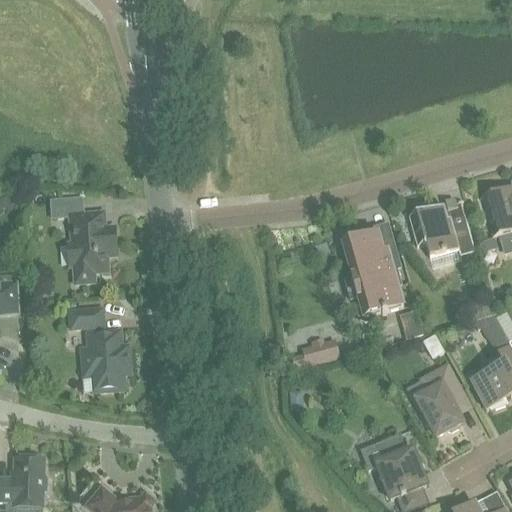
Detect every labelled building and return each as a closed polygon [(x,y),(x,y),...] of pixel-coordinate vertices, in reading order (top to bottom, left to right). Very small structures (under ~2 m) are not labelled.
[(511,190),(509,192),(508,188),(507,189),(509,197),(488,203),(500,245),(511,241),(511,190)] [(63,220),(61,204),(53,205),(54,220),(63,220)] [(476,257),(465,219),(464,219),(466,225),(453,229),(451,223),(448,224),(444,210),(405,221),(405,222),(414,220),(418,232),(413,233),(417,250),(426,247),(430,262),(459,254),(461,259),(475,255),(475,257),(476,257)] [(110,250),(117,249),(115,230),(105,231),(104,216),(71,219),(73,247),(68,247),(70,270),(74,270),(76,287),(95,286),(94,276),(108,275),(107,260),(111,259),(110,250)] [(401,271),(389,230),(376,234),(377,238),(343,247),(353,282),(345,284),(350,303),(358,301),(361,310),(358,316),(360,322),(366,325),(372,323),(375,318),(382,316),(383,318),(387,317),(386,315),(404,310),(398,289),(402,288),(397,272),(401,271)] [(0,286),(0,316),(17,315),(15,286),(0,286)] [(71,332),(104,330),(103,313),(70,316),(71,332)] [(492,324),(480,331),(487,344),(489,343),(496,356),(504,352),(496,337),(499,336),(492,324)] [(97,385),(98,396),(121,394),(125,390),(124,378),(127,378),(131,374),(130,363),(132,363),(131,347),(121,347),(120,335),(88,337),(89,353),(87,356),(85,359),(83,363),(83,367),(84,371),(86,375),(88,378),(91,380),(91,381),(96,383),(97,385)] [(336,345),(315,351),(305,354),(307,360),(294,363),(297,374),(340,362),(336,345)] [(511,354),(510,350),(498,356),(504,367),(471,385),(487,414),(490,412),(491,414),(509,408),(506,402),(510,400),(511,401),(511,399),(511,354)] [(462,426),(458,420),(449,402),(461,395),(447,370),(423,384),(429,396),(416,403),(423,415),(422,419),(426,427),(430,428),(437,440),(447,434),(452,436),(459,431),(461,427),(462,426)] [(305,415),(305,394),(288,394),(289,416),(305,415)] [(400,438),(376,448),(382,465),(376,467),(391,503),(398,500),(403,511),(411,511),(427,506),(421,491),(427,489),(421,475),(418,476),(415,468),(418,467),(412,453),(406,455),(400,438)] [(0,482),(0,507),(14,508),(14,510),(43,511),(43,497),(47,494),(47,481),(44,478),(44,463),(39,463),(36,460),(24,460),(21,463),(16,463),(15,479),(17,480),(17,482),(14,484),(12,484),(11,483),(0,482)] [(150,511),(151,510),(142,502),(117,504),(108,496),(103,496),(99,498),(95,500),(93,504),(92,509),(92,511),(150,511)]
